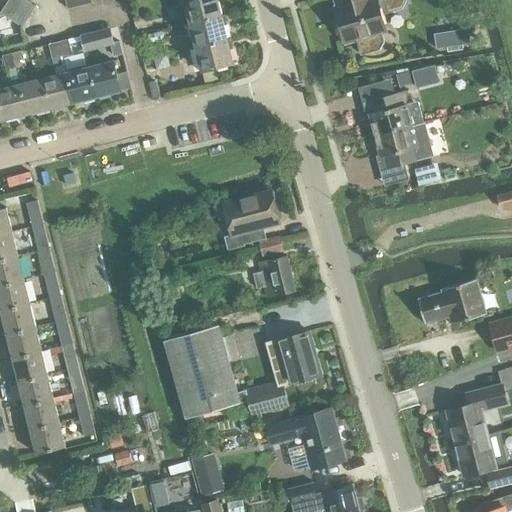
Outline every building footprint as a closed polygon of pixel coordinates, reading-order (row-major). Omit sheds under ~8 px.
[(28,0),(7,0),(7,1),(29,15),(36,5),(28,0)] [(184,0),(189,22),(221,15),(217,0),(184,0)] [(338,0),(340,7),(336,9),(345,39),(356,36),(361,53),(380,48),(384,40),(381,29),(385,28),(381,13),(388,11),(401,7),(405,0),(338,0)] [(0,12),(22,26),(29,15),(7,1),(0,11),(0,12)] [(221,15),(189,22),(192,34),(195,46),(227,38),(224,27),(221,15)] [(84,49),(113,42),(109,28),(81,35),(84,49)] [(467,29),(435,34),(437,48),(469,43),(467,29)] [(68,38),(58,41),(62,55),(72,53),(68,38)] [(227,38),(195,46),(201,71),(204,82),(220,78),(218,67),(233,63),(227,38)] [(58,41),(48,43),(52,58),(62,55),(58,41)] [(22,50),(12,52),(15,67),(26,64),(22,50)] [(5,69),(15,67),(12,52),(2,55),(5,69)] [(56,74),(43,77),(51,107),(74,101),(67,71),(66,71),(65,66),(62,55),(52,58),(55,69),(56,74)] [(113,60),(90,65),(97,95),(121,90),(130,87),(126,71),(117,73),(113,60)] [(413,70),(417,86),(438,81),(434,64),(413,70)] [(90,65),(67,71),(74,101),(97,95),(90,65)] [(408,69),(396,73),(400,85),(412,82),(408,69)] [(43,77),(20,83),(27,113),(51,107),(43,77)] [(9,86),(0,87),(0,103),(4,119),(27,113),(20,83),(18,78),(8,80),(9,86)] [(162,96),(157,79),(148,81),(153,98),(162,96)] [(370,113),(375,134),(423,122),(418,101),(407,104),(406,102),(409,89),(409,88),(362,100),(366,114),(370,113)] [(380,154),(376,155),(380,169),(404,163),(426,157),(433,155),(425,122),(423,122),(375,134),(380,154)] [(441,178),(436,161),(414,167),(418,184),(441,178)] [(73,172),(63,174),(65,185),(75,183),(73,172)] [(241,232),(279,223),(271,190),(223,202),(231,234),(224,236),(227,249),(244,245),(241,232)] [(501,207),(511,204),(511,190),(497,195),(501,207)] [(26,194),(5,199),(6,207),(7,207),(26,203),(26,202),(28,202),(26,194)] [(28,202),(26,202),(26,203),(27,207),(32,226),(43,223),(37,199),(28,202)] [(6,207),(0,208),(0,233),(12,230),(8,212),(7,207),(6,207)] [(43,223),(32,226),(38,250),(49,247),(43,223)] [(12,230),(0,233),(0,258),(18,254),(12,230)] [(262,255),(283,250),(280,235),(258,241),(262,255)] [(49,247),(38,250),(44,273),(55,271),(49,247)] [(18,254),(0,258),(0,284),(24,278),(18,254)] [(267,296),(295,290),(287,256),(259,263),(261,270),(253,273),(256,288),(264,286),(267,296)] [(55,271),(44,273),(49,297),(61,294),(55,271)] [(425,322),(449,316),(451,322),(487,312),(477,277),(441,287),(442,290),(418,297),(425,322)] [(24,278),(0,284),(0,304),(1,309),(30,302),(24,278)] [(61,294),(49,297),(55,321),(67,318),(61,294)] [(30,302),(1,309),(7,333),(36,326),(30,302)] [(511,346),(511,317),(490,324),(497,351),(511,346)] [(67,318),(55,321),(61,345),(73,342),(67,318)] [(251,413),(289,407),(281,379),(246,389),(245,388),(236,391),(218,324),(163,339),(185,416),(247,399),(251,413)] [(36,326),(7,333),(13,357),(42,350),(36,326)] [(277,340),(266,343),(275,371),(285,368),(290,385),(322,375),(309,330),(277,340)] [(73,342),(61,345),(67,369),(79,366),(73,342)] [(42,350),(13,357),(19,381),(48,374),(42,350)] [(79,366),(67,369),(69,375),(73,393),(85,390),(79,366)] [(48,374),(19,381),(25,405),(54,397),(48,374)] [(470,404),(447,410),(455,442),(488,434),(481,410),(506,403),(501,384),(467,393),(470,404)] [(85,390),(73,393),(79,417),(90,414),(85,390)] [(54,397),(25,405),(31,429),(60,421),(54,397)] [(312,468),(345,459),(331,407),(298,416),(298,417),(280,422),(278,415),(264,420),(270,443),(303,434),(312,468)] [(90,414),(79,417),(84,435),(95,433),(90,414)] [(60,421),(31,429),(37,452),(66,445),(60,421)] [(488,434),(455,442),(464,475),(496,467),(495,465),(494,461),(504,458),(498,431),(488,434)] [(121,432),(109,435),(111,447),(124,444),(121,432)] [(117,465),(131,461),(128,450),(114,454),(117,465)] [(214,456),(195,461),(204,495),(223,490),(214,456)] [(96,489),(109,486),(103,463),(90,466),(96,489)] [(511,467),(487,474),(490,487),(511,481),(511,467)] [(164,480),(151,483),(154,495),(166,492),(164,480)] [(322,493),(316,494),(313,481),(288,487),(292,502),(298,500),(301,510),(317,506),(318,509),(326,507),(326,511),(360,511),(353,485),(322,493)] [(511,492),(479,503),(482,511),(507,511),(507,510),(511,508),(511,492)] [(201,502),(203,511),(219,511),(216,498),(201,502)]
